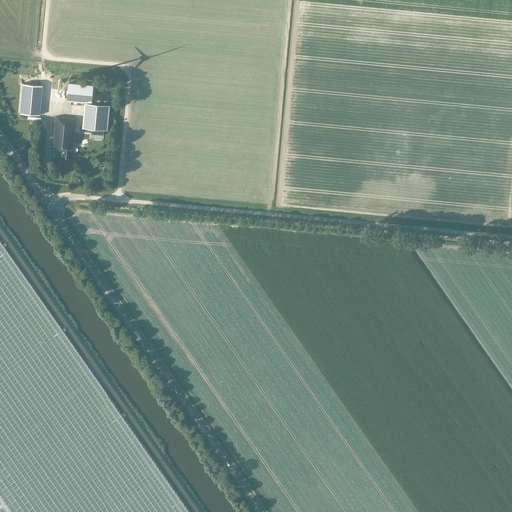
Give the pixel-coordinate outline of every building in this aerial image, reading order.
[(40,115),(42,85),(22,83),(20,113),(40,115)] [(83,127),(108,129),(110,104),(92,103),(94,85),(69,83),(67,101),(85,102),(83,127)] [(74,158),(74,152),(72,152),(75,118),(56,117),(53,146),(63,147),(63,157),(74,158)] [(92,130),(91,138),(103,139),(104,131),(92,130)] [(0,511),(190,511),(0,240),(0,511)]
